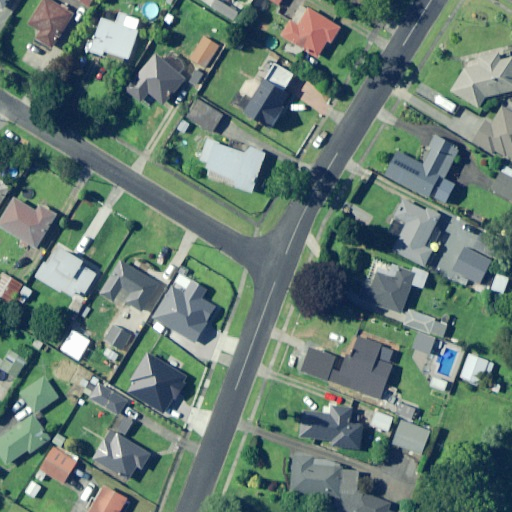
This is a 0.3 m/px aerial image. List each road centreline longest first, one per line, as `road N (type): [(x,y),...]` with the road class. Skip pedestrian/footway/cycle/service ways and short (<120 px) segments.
road 1 (residential): [(280,266),(0,96)]
road 2 (residential): [(432,0),(323,174),(280,266)]
road 3 (residential): [(280,266),(190,511)]
